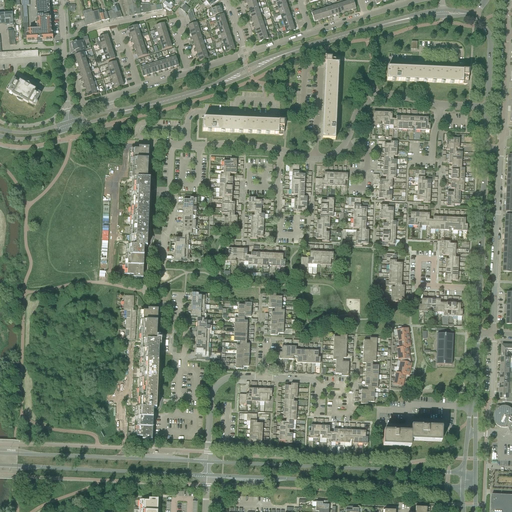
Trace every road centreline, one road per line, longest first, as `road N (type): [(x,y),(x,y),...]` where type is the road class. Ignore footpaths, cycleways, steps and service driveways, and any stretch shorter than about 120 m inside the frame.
road 1 (tertiary): [(463,473),(206,461)]
road 2 (tertiary): [(206,475),(461,487)]
road 3 (tertiary): [(0,466),(206,475)]
road 4 (tertiary): [(206,461),(0,452)]
road 5 (residential): [(178,304),(151,302),(144,290),(171,224),(171,145)]
road 6 (residential): [(493,333),(501,146)]
road 7 (tertiary): [(477,288),(484,145)]
road 8 (tertiary): [(276,57),(400,20)]
road 9 (residential): [(210,398),(178,396),(178,304)]
road 10 (residential): [(67,123),(60,0)]
